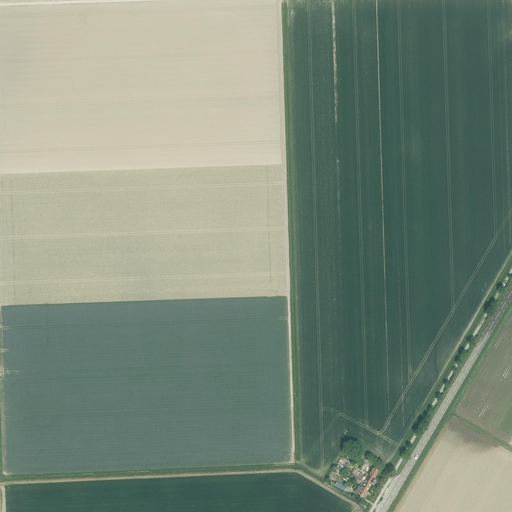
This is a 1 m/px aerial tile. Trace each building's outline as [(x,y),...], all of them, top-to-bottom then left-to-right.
[(375,478),(379,472),(371,467),(370,469),(371,472),(369,475),(375,478)] [(360,473),(357,477),(358,477),(371,485),(375,478),(369,475),(366,473),(364,478),(361,476),(362,474),(360,473)] [(367,491),(371,485),(358,477),(356,480),(358,481),(361,482),(364,484),(362,488),(367,491)] [(337,482),(335,486),(344,491),(346,487),(337,482)] [(367,491),(362,488),(358,486),(354,492),(363,498),(367,491)]
